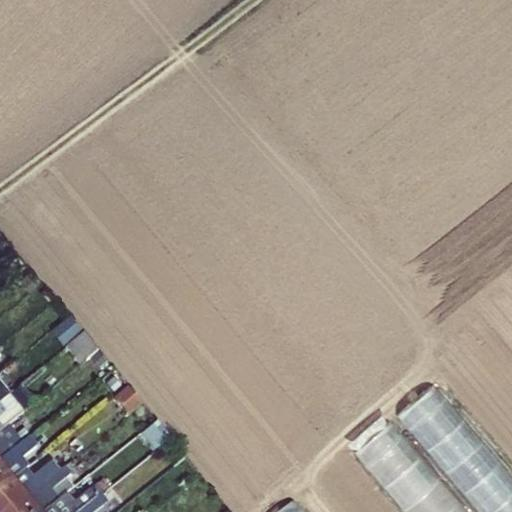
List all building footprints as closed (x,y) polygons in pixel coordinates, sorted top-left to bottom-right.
[(39,285),(26,268),(17,276),(30,292),(39,285)] [(62,349),(77,336),(66,324),(51,336),(62,349)] [(87,361),(98,352),(84,334),(72,344),(87,361)] [(81,366),(87,361),(72,344),(66,349),(81,366)] [(511,511),(511,476),(428,376),(394,405),(483,511),(511,511)] [(128,418),(142,406),(128,388),(113,400),(128,418)] [(0,433),(9,426),(24,414),(10,397),(6,399),(0,404),(0,433)] [(389,419),(354,446),(407,511),(468,511),(443,480),(441,482),(389,419)] [(511,435),(502,424),(489,435),(511,461),(511,435)] [(155,447),(168,437),(159,425),(146,436),(155,447)] [(24,429),(16,436),(9,426),(0,433),(0,463),(29,440),(31,438),(24,429)] [(21,461),(36,448),(29,440),(0,463),(0,492),(25,472),(28,470),(21,461)] [(178,466),(185,476),(193,470),(185,460),(178,466)] [(52,463),(31,480),(25,472),(0,492),(0,511),(11,511),(60,472),(52,463)] [(67,480),(73,476),(66,467),(60,472),(11,511),(46,511),(67,496),(74,490),(67,480)] [(90,493),(75,506),(67,496),(46,511),(82,511),(97,500),(98,499),(102,496),(104,495),(98,488),(90,493)] [(104,507),(108,503),(102,496),(98,499),(104,507)] [(97,511),(104,507),(98,499),(97,500),(82,511),(97,511)]
